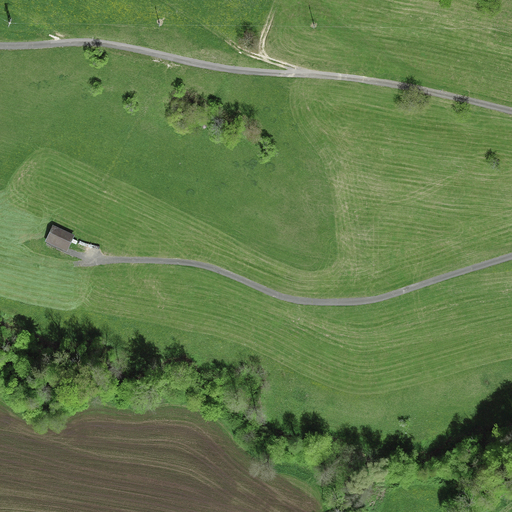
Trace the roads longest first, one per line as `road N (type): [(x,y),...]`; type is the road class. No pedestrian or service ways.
road 1 (unclassified): [(0,44),(98,42),(511,107)]
road 2 (track): [(73,252),(210,267),(307,301),(364,300),(511,255)]
